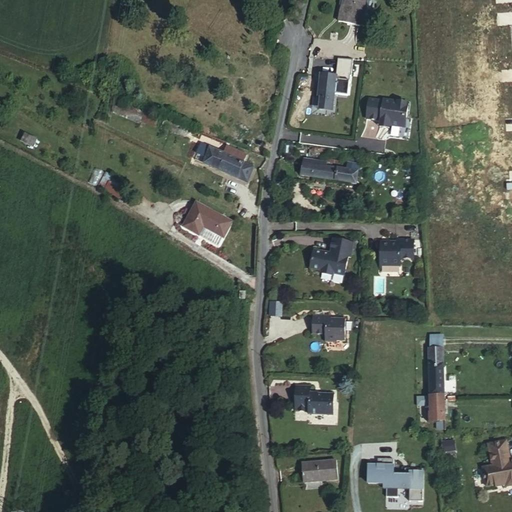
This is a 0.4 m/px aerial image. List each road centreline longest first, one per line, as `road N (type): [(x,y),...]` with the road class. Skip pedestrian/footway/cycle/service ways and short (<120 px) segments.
road 1 (residential): [(273,511),(259,403),(264,248),(299,0)]
road 2 (track): [(0,357),(47,416),(94,511)]
road 3 (unknown): [(360,511),(359,456),(424,444)]
